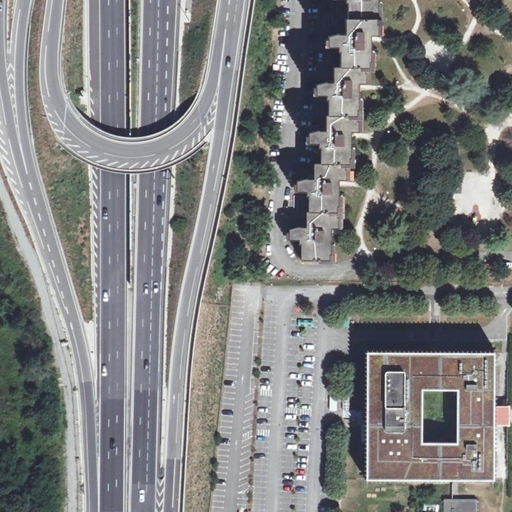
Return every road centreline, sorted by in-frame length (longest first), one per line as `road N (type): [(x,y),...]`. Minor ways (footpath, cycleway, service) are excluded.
road 1 (motorway): [(159,511),(233,0)]
road 2 (motorway): [(112,0),(110,511)]
road 3 (motorway): [(146,511),(156,55)]
road 4 (motorway): [(56,0),(52,82),(62,109),(81,132),(132,148),(188,127),(228,0)]
road 5 (track): [(69,511),(61,357),(0,196)]
road 6 (motorway): [(52,253),(88,396),(99,511)]
road 7 (motorway): [(25,0),(21,112),(52,253)]
road 8 (motorway): [(0,60),(13,144),(52,253)]
